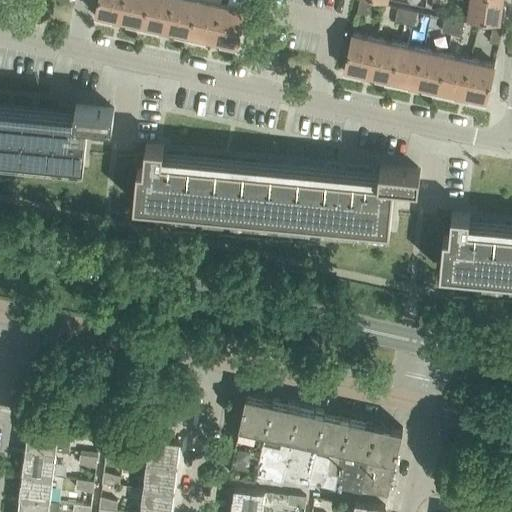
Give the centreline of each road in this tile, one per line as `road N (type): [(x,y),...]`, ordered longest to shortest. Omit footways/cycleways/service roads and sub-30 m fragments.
road 1 (tertiary): [(438,351),(0,250)]
road 2 (residential): [(312,102),(330,19),(262,4),(244,87)]
road 3 (residential): [(428,403),(213,356)]
road 4 (residential): [(213,356),(9,309)]
road 5 (residential): [(312,102),(507,140)]
road 6 (residential): [(67,47),(244,87)]
road 7 (residential): [(190,511),(213,356)]
